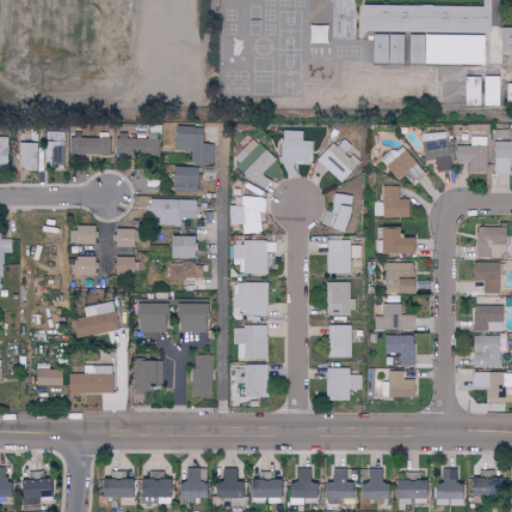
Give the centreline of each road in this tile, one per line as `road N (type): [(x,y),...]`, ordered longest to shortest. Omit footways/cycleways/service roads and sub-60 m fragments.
road 1 (residential): [(0,429),(511,433)]
road 2 (residential): [(227,431),(227,196)]
road 3 (residential): [(449,432),(449,230),(459,208)]
road 4 (residential): [(302,431),(301,205)]
